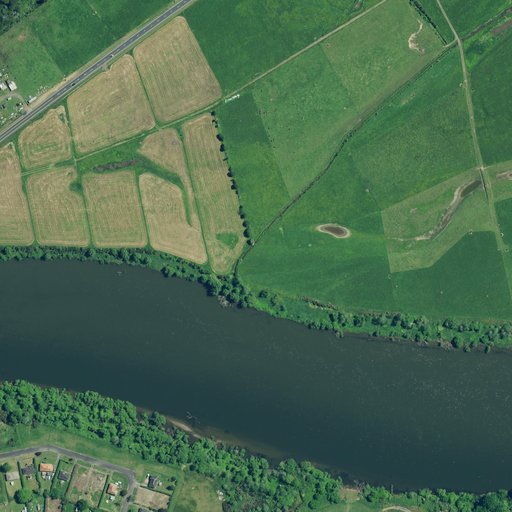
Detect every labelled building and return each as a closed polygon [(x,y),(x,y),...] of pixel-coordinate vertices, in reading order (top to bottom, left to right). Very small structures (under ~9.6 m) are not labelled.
[(53,464),(40,464),(40,471),(53,472),(53,464)] [(34,469),(33,466),(22,468),(24,475),(36,472),(35,468),(34,469)] [(19,479),(17,471),(6,474),(7,481),(19,479)] [(70,474),(61,471),(59,478),(68,481),(70,474)] [(153,475),(153,476),(151,475),(150,479),(151,479),(149,486),(155,488),(159,476),(158,476),(155,475),(155,476),(153,475)] [(79,486),(80,487),(79,491),(81,491),(82,488),(83,488),(86,479),(77,476),(73,485),(79,486)] [(102,480),(92,477),(89,484),(101,488),(103,483),(101,482),(102,480)] [(117,485),(110,483),(107,493),(116,495),(118,491),(116,490),(117,485)] [(155,494),(148,492),(144,503),(151,506),(155,494)]
